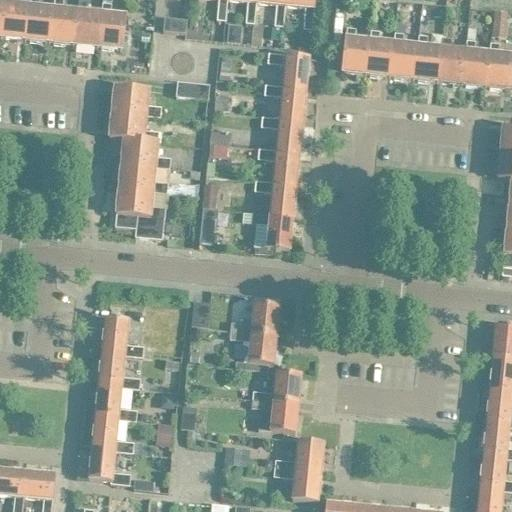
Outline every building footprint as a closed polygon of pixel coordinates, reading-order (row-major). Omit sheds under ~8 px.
[(4,0),(4,6),(1,40),(25,43),(28,9),(13,7),(14,0),(4,0)] [(29,0),(28,9),(25,43),(49,45),(52,11),(37,10),(38,0),(29,0)] [(52,11),(49,45),(73,47),(76,14),(61,12),(62,1),(53,0),(52,11)] [(76,14),(73,47),(97,50),(100,16),(85,15),(86,0),(77,0),(78,3),(77,3),(76,14)] [(101,5),(100,16),(97,50),(121,52),(125,19),(109,17),(110,0),(102,0),(102,5),(101,5)] [(225,0),(196,0),(218,2),(216,22),(224,23),(226,3),(225,3),(225,0)] [(225,0),(225,3),(226,3),(246,5),(244,25),(253,26),(255,6),(254,6),(254,0),(225,0)] [(254,0),(254,6),(255,6),(275,8),(273,28),(281,29),(283,9),(282,9),(283,0),(254,0)] [(283,0),(282,9),(283,9),(304,11),(302,32),(310,32),(313,0),(283,0)] [(504,40),(506,14),(493,12),(491,39),(504,40)] [(162,34),(184,37),(186,24),(163,21),(162,34)] [(416,49),(412,82),(437,85),(440,51),(425,50),(426,39),(424,39),(426,22),(419,21),(416,49)] [(340,75),(364,77),(368,44),(353,42),(354,31),(345,30),(344,41),(343,41),(340,75)] [(368,44),(364,77),(388,80),(392,46),(377,45),(378,34),(369,33),(368,44)] [(393,35),(392,46),(388,80),(412,82),(416,49),(401,47),(402,36),(393,35)] [(441,40),(440,51),(437,85),(460,87),(464,53),(449,52),(450,41),(441,40)] [(464,53),(460,87),(484,90),(488,56),(473,54),(474,44),(465,43),(464,53)] [(489,45),(488,56),(484,90),(509,92),(511,63),(511,58),(497,57),(498,46),(489,45)] [(281,92),(304,94),(307,61),(285,59),(285,58),(267,56),(266,66),(284,68),(282,90),(281,92)] [(228,83),(231,61),(221,59),(218,82),(228,83)] [(207,88),(175,84),(174,100),(206,103),(207,88)] [(278,123),(301,126),(304,94),(281,92),(282,90),(264,88),(263,98),(281,100),(279,122),(278,123)] [(111,115),(144,119),(159,120),(160,110),(146,109),(147,93),(113,90),(111,115)] [(213,112),(230,113),(231,99),(214,98),(213,112)] [(108,141),(123,142),(157,146),(158,135),(143,133),(144,119),(111,115),(108,141)] [(275,155),(298,157),(301,126),(278,123),(279,122),(261,120),(260,130),(277,132),(275,153),(275,155)] [(499,154),(511,155),(511,130),(502,130),(499,154)] [(210,132),(208,146),(228,149),(230,135),(210,132)] [(155,159),(157,146),(123,142),(121,166),(154,170),(172,172),(173,165),(164,164),(164,160),(155,159)] [(227,148),(208,147),(208,159),(226,160),(227,148)] [(294,189),(298,157),(275,155),(275,153),(258,151),(257,162),(274,164),(272,186),(272,187),(294,189)] [(497,180),(511,181),(511,155),(499,154),(497,180)] [(214,165),(206,164),(205,178),(213,179),(214,165)] [(154,170),(121,166),(118,191),(152,195),(177,197),(178,187),(153,184),(154,170)] [(272,187),(272,186),(256,184),(255,194),(271,196),(269,217),(269,219),(291,221),(294,189),(272,187)] [(203,198),(215,199),(217,188),(204,186),(203,198)] [(152,195),(118,191),(114,229),(130,231),(129,239),(155,242),(159,210),(150,209),(152,195)] [(217,212),(202,210),(198,244),(213,245),(217,212)] [(269,219),(269,217),(251,215),(250,226),(268,228),(265,252),(288,254),(291,221),(269,219)] [(241,238),(250,238),(248,217),(239,218),(241,238)] [(511,231),(506,231),(502,270),(511,270),(511,231)] [(192,306),(190,330),(207,332),(210,307),(192,306)] [(230,334),(275,338),(278,309),(253,307),(251,328),(230,326),(230,334)] [(124,356),(124,359),(145,361),(146,350),(125,348),(127,324),(104,322),(101,354),(124,356)] [(511,330),(495,329),(491,361),(511,363),(511,330)] [(275,338),(230,334),(229,342),(250,344),(248,365),(273,368),(275,338)] [(198,364),(198,353),(190,352),(189,364),(198,364)] [(121,388),(121,391),(138,392),(139,382),(122,380),(124,359),(124,356),(101,354),(98,386),(121,388)] [(511,363),(491,361),(488,393),(511,395),(511,398),(511,397),(511,363)] [(177,372),(178,364),(165,362),(164,370),(177,372)] [(251,403),(297,407),(300,378),(275,375),(273,397),(252,395),(251,403)] [(98,386),(94,418),(118,420),(117,423),(135,424),(136,414),(118,412),(121,391),(121,388),(98,386)] [(508,427),(508,429),(511,429),(511,419),(509,419),(511,398),(511,395),(488,393),(485,425),(508,427)] [(159,404),(165,411),(172,411),(174,397),(160,396),(159,404)] [(294,436),(294,434),(297,407),(251,403),(250,411),(259,412),(257,432),(294,436)] [(181,409),(179,431),(192,432),(195,410),(181,409)] [(114,452),(114,455),(132,457),(132,456),(140,456),(141,446),(115,444),(117,423),(118,420),(94,418),(91,450),(114,452)] [(505,460),(505,462),(511,462),(511,451),(505,451),(508,429),(508,427),(485,425),(482,457),(505,460)] [(168,447),(170,427),(157,426),(154,446),(168,447)] [(274,463),(273,471),(319,475),(322,446),(297,444),(295,465),(274,463)] [(112,476),(114,455),(114,452),(91,450),(88,482),(110,484),(110,486),(128,487),(129,477),(112,476)] [(225,453),(223,467),(247,469),(249,452),(225,450),(225,453)] [(273,475),(274,456),(261,455),(260,474),(273,475)] [(501,491),(501,494),(511,494),(511,484),(502,483),(505,462),(505,460),(482,457),(479,489),(501,491)] [(291,503),(316,505),(319,475),(273,471),(273,480),(293,482),(291,503)] [(0,472),(0,496),(14,498),(12,511),(21,511),(22,499),(25,475),(0,472)] [(25,475),(22,499),(43,501),(41,511),(50,511),(54,478),(25,475)] [(499,511),(501,494),(501,491),(479,489),(476,511),(499,511)] [(198,498),(197,511),(212,511),(214,499),(198,498)]
